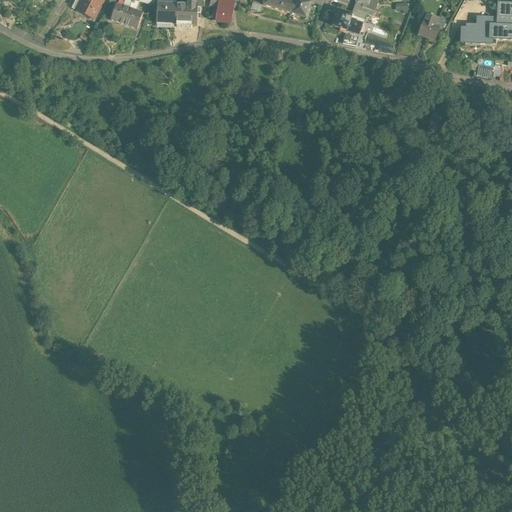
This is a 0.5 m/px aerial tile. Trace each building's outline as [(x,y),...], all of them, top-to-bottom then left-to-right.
[(104,0),(79,0),(83,2),(77,13),(94,22),(104,0)] [(220,0),(210,0),(207,17),(212,18),(212,17),(217,18),(219,10),(220,10),(221,9),(222,3),(220,3),(220,0)] [(281,0),(265,0),(263,7),(291,16),(295,3),(291,2),(290,4),(281,1),(281,0)] [(370,3),(359,0),(358,0),(358,4),(357,5),(363,6),(368,8),(370,3)] [(133,3),(127,1),(124,9),(130,11),(133,3)] [(195,1),(188,1),(188,7),(175,6),(175,7),(174,28),(197,29),(197,15),(200,15),(201,9),(198,9),(198,7),(195,7),(195,1)] [(311,5),(295,1),(295,3),(291,16),(306,21),(311,5)] [(378,3),(370,1),(370,3),(368,8),(363,6),(362,10),(374,13),(378,3)] [(138,5),(133,3),(130,11),(135,13),(138,5)] [(225,3),(222,3),(221,9),(220,10),(232,12),(233,4),(225,3)] [(363,6),(357,5),(358,4),(356,4),(353,11),(365,16),(368,17),(369,17),(373,18),(374,13),(362,10),(363,6)] [(175,7),(157,6),(156,27),(174,28),(175,7)] [(497,30),(511,30),(511,6),(498,6),(497,22),(497,30)] [(124,9),(116,7),(111,23),(124,28),(130,11),(124,9)] [(220,10),(219,10),(217,18),(216,23),(230,25),(232,12),(220,10)] [(135,13),(130,11),(124,28),(138,32),(143,16),(135,13)] [(365,16),(353,11),(351,17),(352,17),(350,22),(363,26),(364,20),(365,16)] [(351,17),(337,13),(332,29),(347,33),(350,22),(352,17),(351,17)] [(439,20),(426,16),(418,38),(429,42),(429,44),(434,46),(440,30),(436,28),(439,20)] [(488,21),(477,21),(476,29),(477,29),(477,33),(464,32),(463,45),(491,47),(492,42),(511,42),(511,30),(497,30),(497,22),(488,21)] [(363,26),(350,22),(347,33),(359,37),(363,26)] [(87,23),(79,39),(86,43),(95,27),(87,23)] [(477,61),(469,60),(467,72),(475,73),(477,61)] [(501,69),(494,68),(494,71),(493,74),(493,79),(500,80),(501,69)] [(511,70),(501,69),(500,80),(499,84),(504,84),(505,79),(506,79),(507,74),(511,75),(511,80),(511,79),(511,70)]
